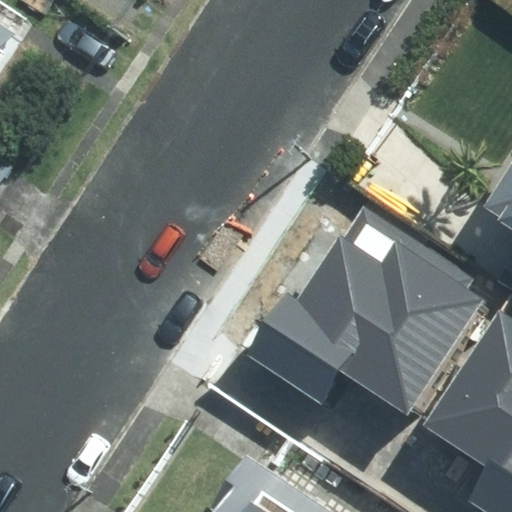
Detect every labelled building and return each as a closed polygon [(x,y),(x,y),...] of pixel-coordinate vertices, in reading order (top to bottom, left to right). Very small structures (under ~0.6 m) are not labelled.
[(0,105),(43,38),(0,10),(0,184),(4,178),(0,174),(0,105)] [(511,188),(476,241),(511,264),(511,188)] [(360,204),(301,294),(288,286),(243,354),(325,408),(343,380),(403,420),(484,297),(463,283),(468,275),(360,204)] [(511,511),(511,316),(505,312),(428,430),(487,468),(465,503),(480,511),(511,511)] [(276,511),(247,491),(232,511),(276,511)]
